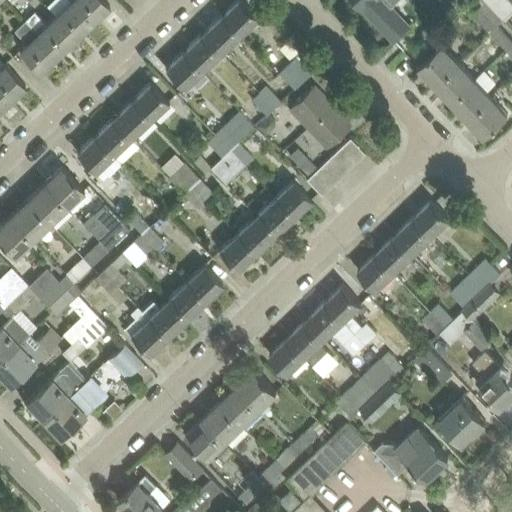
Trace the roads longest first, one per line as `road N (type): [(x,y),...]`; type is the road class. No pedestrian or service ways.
road 1 (residential): [(52,501),(432,140)]
road 2 (residential): [(0,167),(175,0)]
road 3 (residential): [(432,140),(298,0)]
